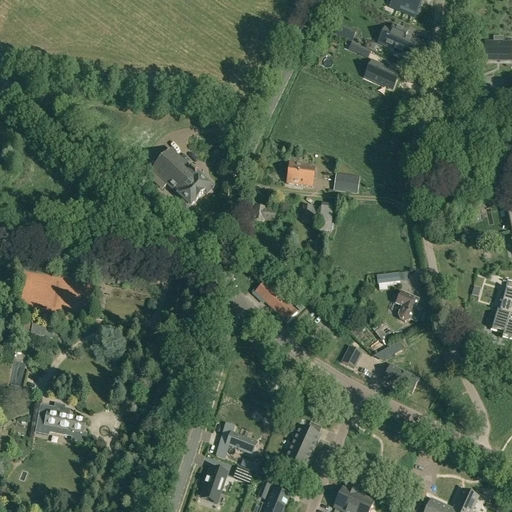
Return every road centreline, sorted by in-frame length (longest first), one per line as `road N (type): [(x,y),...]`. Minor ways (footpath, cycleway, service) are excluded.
road 1 (residential): [(473,447),(477,427),(442,315),(420,201),(451,132)]
road 2 (unclassified): [(219,283),(233,258),(247,152),(323,0)]
road 3 (unclassified): [(219,283),(0,78)]
road 4 (unclassified): [(171,511),(234,297)]
road 5 (track): [(163,230),(128,242),(0,224)]
road 6 (residential): [(234,297),(304,362),(359,394)]
road 7 (residential): [(451,132),(431,102),(439,0)]
road 8 (residential): [(311,511),(359,394)]
road 9 (residential): [(359,394),(473,447)]
